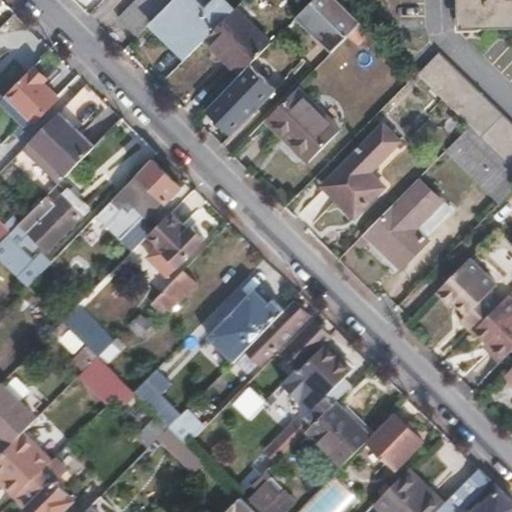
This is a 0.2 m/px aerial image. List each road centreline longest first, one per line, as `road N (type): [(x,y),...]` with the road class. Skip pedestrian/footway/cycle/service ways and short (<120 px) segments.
road 1 (residential): [(511,469),(36,0)]
road 2 (residential): [(435,0),(444,30),(511,98)]
